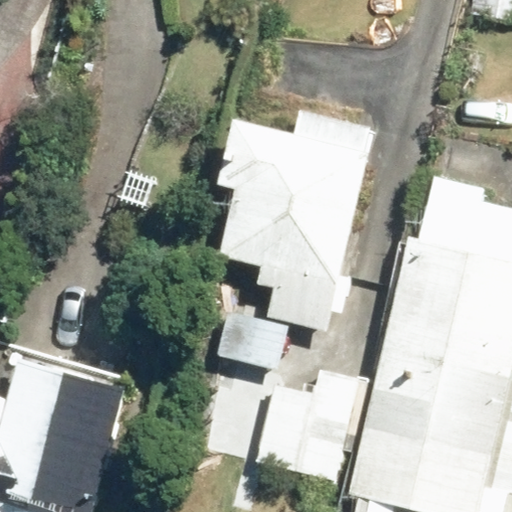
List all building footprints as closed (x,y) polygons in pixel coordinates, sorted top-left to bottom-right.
[(336,281),(363,162),(359,161),(364,135),(292,119),(287,145),(223,131),(216,167),(224,169),(218,199),(227,201),(212,266),(255,276),(252,292),(269,295),(263,324),(324,338),(328,317),(339,319),(347,284),(336,281)] [(476,193),(421,180),(348,511),(480,511),(509,384),(511,370),(511,225),(471,216),(476,193)] [(82,511),(117,380),(0,349),(0,511),(82,511)] [(352,381),(285,367),(281,385),(270,383),(251,470),(330,487),(352,381)] [(511,511),(511,385),(509,384),(480,511),(511,511)]
